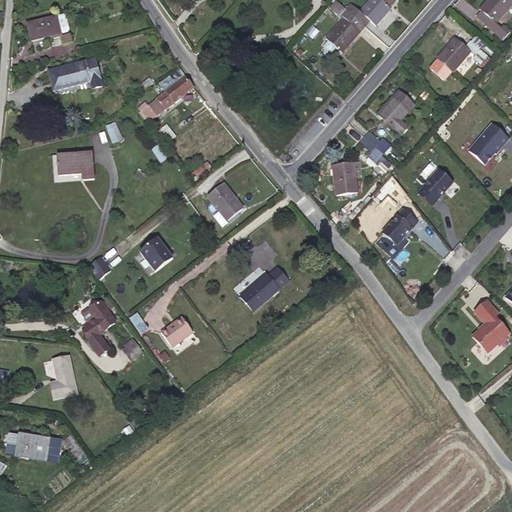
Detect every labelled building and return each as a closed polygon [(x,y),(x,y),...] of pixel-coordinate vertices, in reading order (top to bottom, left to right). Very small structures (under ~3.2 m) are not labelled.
[(345,10),(333,0),(327,7),(334,13),(340,16),(345,10)] [(346,11),(364,27),(369,22),(375,26),(390,9),(388,8),(379,0),(370,0),(359,13),(350,5),(346,11)] [(489,19),(484,25),(502,40),(510,32),(503,26),(501,29),(495,24),(511,5),(511,2),(509,0),(487,0),(479,10),(481,12),(489,19)] [(342,54),(364,27),(346,11),(345,10),(340,16),(343,19),(325,40),(328,42),(337,49),(342,54)] [(476,18),(484,25),(489,19),(481,12),(476,18)] [(56,17),(27,25),(31,42),(49,37),(50,39),(61,37),(56,17)] [(318,31),(314,27),(306,36),(311,40),(318,31)] [(465,47),(454,38),(436,59),(453,73),(470,52),(476,57),(473,59),(480,65),(487,57),(481,51),(470,41),(465,47)] [(337,49),(328,42),(325,46),(333,53),(337,49)] [(96,60),(48,72),(53,92),(91,82),(93,89),(103,87),(96,60)] [(193,89),(179,69),(159,84),(165,92),(148,106),(156,117),(193,89)] [(153,84),(150,78),(140,86),(143,91),(153,84)] [(384,121),(387,123),(393,129),(394,129),(401,135),(408,128),(400,121),(414,105),(398,91),(377,115),(384,121)] [(457,99),(453,95),(446,103),(450,107),(457,99)] [(149,123),(156,117),(148,106),(140,112),(149,123)] [(115,121),(108,124),(114,142),(122,139),(115,121)] [(492,124),(468,149),(484,164),(494,153),(495,154),(509,140),(492,124)] [(364,139),(383,155),(391,147),(383,140),(380,143),(369,133),(364,139)] [(375,164),(383,155),(364,139),(360,145),(371,155),(368,158),(375,164)] [(158,163),(165,159),(157,144),(150,147),(158,163)] [(92,156),(57,158),(58,177),(82,175),(83,182),(94,181),(92,156)] [(211,169),(206,163),(190,176),(195,182),(211,169)] [(356,177),(354,165),(354,163),(332,166),(336,196),(358,193),(356,177)] [(441,170),(420,193),(432,204),(453,181),(441,170)] [(243,209),(224,185),(208,198),(227,222),(243,209)] [(405,210),(384,233),(397,244),(418,221),(405,210)] [(172,260),(157,240),(139,253),(155,273),(172,260)] [(100,259),(88,268),(98,281),(109,272),(100,259)] [(253,312),(273,295),(285,284),(275,273),(269,279),(266,275),(241,298),(253,312)] [(135,306),(121,288),(114,293),(128,311),(135,306)] [(275,298),(273,295),(253,312),(256,315),(275,298)] [(495,317),(499,314),(487,301),(475,312),(486,324),(473,336),(488,353),(498,344),(499,345),(507,338),(506,337),(510,333),(495,317)] [(89,342),(100,357),(109,350),(98,336),(115,323),(100,303),(89,311),(88,309),(81,314),(85,319),(84,320),(87,324),(88,323),(89,325),(83,330),(91,341),(89,342)] [(136,326),(142,322),(137,314),(131,318),(136,326)] [(171,348),(193,333),(182,318),(160,333),(171,348)] [(265,327),(258,320),(254,324),(253,323),(230,346),(236,352),(259,330),(261,331),(265,327)] [(148,330),(142,322),(136,326),(141,334),(148,330)] [(125,349),(134,342),(132,340),(124,347),(125,349)] [(143,353),(134,342),(125,349),(123,351),(131,362),(143,353)] [(77,396),(69,358),(53,361),(58,383),(50,384),(54,401),(77,396)] [(16,456),(20,436),(10,435),(6,454),(16,456)] [(60,443),(20,436),(16,456),(57,463),(60,443)] [(78,447),(70,436),(62,442),(74,459),(82,453),(78,447)]
